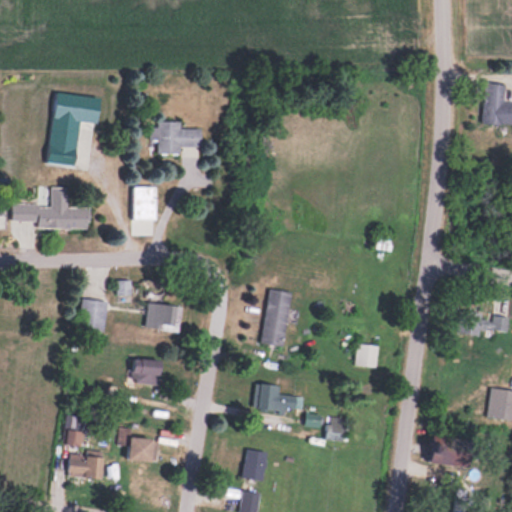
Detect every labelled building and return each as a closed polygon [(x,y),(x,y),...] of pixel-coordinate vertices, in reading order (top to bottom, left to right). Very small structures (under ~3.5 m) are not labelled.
[(511,123),(511,101),(502,102),(503,82),(483,82),(481,123),(511,123)] [(45,164),(73,167),(78,118),(51,114),(45,164)] [(179,153),(178,145),(198,145),(198,127),(178,128),(178,120),(148,121),(149,140),(156,140),(156,153),(179,153)] [(131,219),(154,219),(154,185),(131,185),(131,219)] [(87,227),(87,206),(65,206),(66,186),(49,186),(49,203),(10,203),(10,219),(36,220),(35,227),(87,227)] [(376,249),(389,248),(388,236),(376,237),(376,249)] [(282,345),(290,291),(268,287),(260,341),(282,345)] [(78,328),(102,330),(105,299),(81,297),(78,328)] [(178,330),(180,304),(146,301),(144,327),(178,330)] [(506,330),(507,315),(490,314),(490,313),(459,311),(457,332),(478,333),(478,329),(506,330)] [(375,344),(356,344),(356,365),(375,365),(375,344)] [(159,359),(131,358),(131,382),(158,383),(159,359)] [(295,395),(275,395),(275,382),(257,382),(257,408),(295,408),(295,395)] [(511,419),(511,389),(489,386),(485,415),(511,419)] [(65,445),(82,445),(82,414),(65,414),(65,445)] [(344,416),(326,415),(325,439),(343,440),(344,416)] [(304,424),(318,426),(319,418),(305,417),(304,424)] [(156,437),(128,436),(127,460),(155,461),(156,437)] [(463,467),(467,441),(432,436),(428,461),(463,467)] [(264,449),(243,448),(242,477),(263,478),(264,449)] [(102,456),(69,451),(66,474),(99,478),(102,456)] [(238,511),(241,511),(256,511),(258,491),(240,489),(238,511)] [(463,511),(463,489),(452,489),(452,511),(463,511)]
